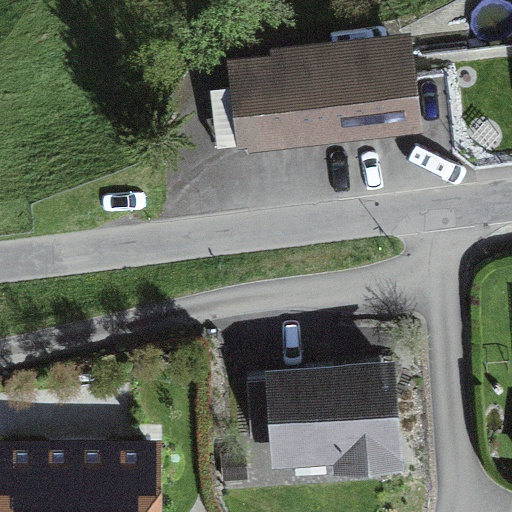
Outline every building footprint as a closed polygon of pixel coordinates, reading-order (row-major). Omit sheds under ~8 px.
[(344,61),(352,125),(411,119),(403,54),(344,61)] [(292,132),(352,125),(344,61),(284,68),(292,132)] [(292,132),(284,68),(249,72),(240,82),(247,138),(292,132)] [(386,367),(274,374),(280,455),(342,450),(343,460),(392,457),(386,367)] [(149,511),(150,448),(0,447),(0,511),(149,511)]
